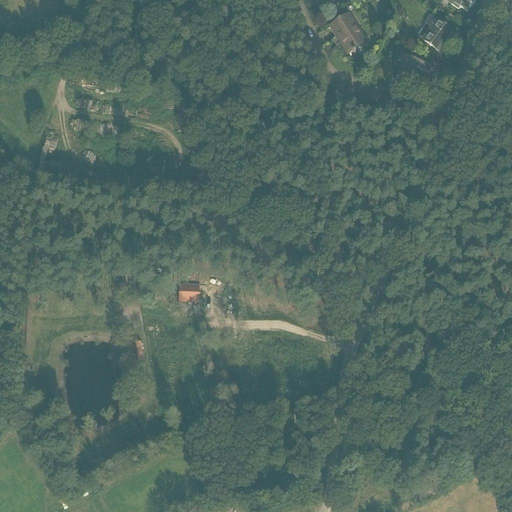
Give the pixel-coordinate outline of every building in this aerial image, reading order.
[(444,0),(458,10),(460,8),(467,13),(475,1),(473,0),(444,0)] [(349,15),(338,22),(330,28),(349,55),(367,42),(349,15)] [(430,18),(425,24),(416,37),(436,52),(445,38),(447,40),(452,33),(444,28),(430,18)] [(402,64),(399,71),(396,81),(409,86),(416,69),(428,74),(431,67),(400,55),(398,62),(402,64)] [(172,279),(172,297),(192,297),(192,279),(172,279)]
